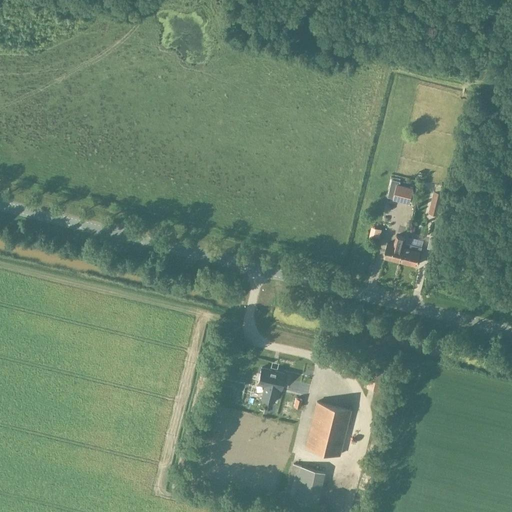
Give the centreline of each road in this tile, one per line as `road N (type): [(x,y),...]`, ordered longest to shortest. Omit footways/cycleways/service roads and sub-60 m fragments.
road 1 (tertiary): [(511,332),(0,205)]
road 2 (track): [(376,66),(482,84),(504,0)]
